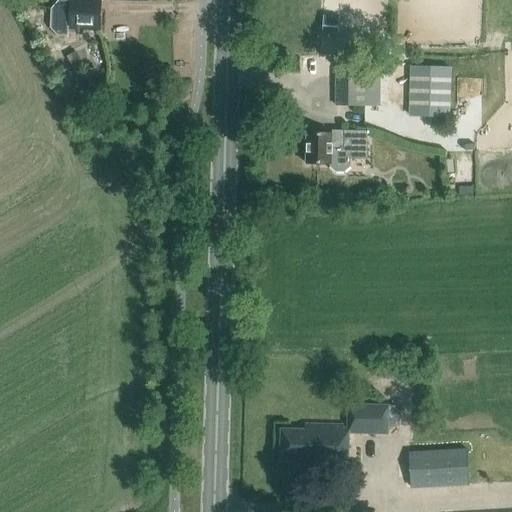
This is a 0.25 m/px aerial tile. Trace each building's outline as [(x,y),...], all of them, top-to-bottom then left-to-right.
[(70,0),(71,0),(64,0),(59,0),(51,10),(51,29),(58,36),(69,36),(70,29),(99,30),(100,0),(70,0)] [(348,17),(351,0),(333,0),(331,14),(348,17)] [(335,71),(335,106),(398,107),(398,72),(395,72),(395,57),(386,57),(386,72),(335,71)] [(344,134),(308,134),(307,165),(331,165),(331,166),(337,172),(345,172),(350,167),(351,159),(367,159),(368,132),(344,132),(344,134)] [(388,435),(388,406),(349,405),(348,426),(305,425),(305,430),(281,430),(280,461),(304,461),(304,467),(348,468),(349,434),(388,435)] [(511,484),(511,446),(445,450),(444,441),(409,443),(412,489),(511,484)] [(304,478),(289,477),(289,490),(303,490),(304,478)]
